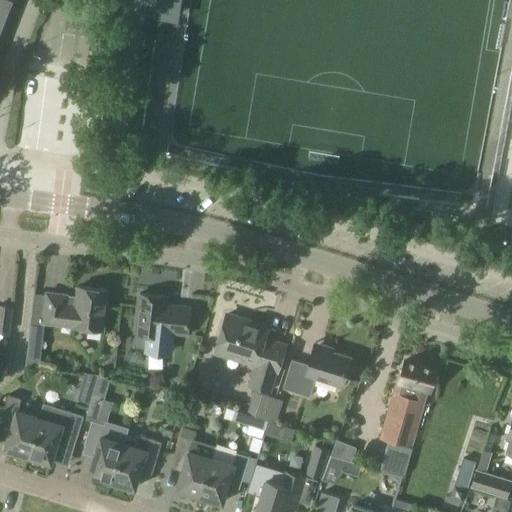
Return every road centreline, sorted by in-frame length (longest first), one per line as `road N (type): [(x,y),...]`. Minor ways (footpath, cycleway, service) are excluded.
road 1 (residential): [(0,195),(291,250),(511,318)]
road 2 (residential): [(120,511),(0,473)]
